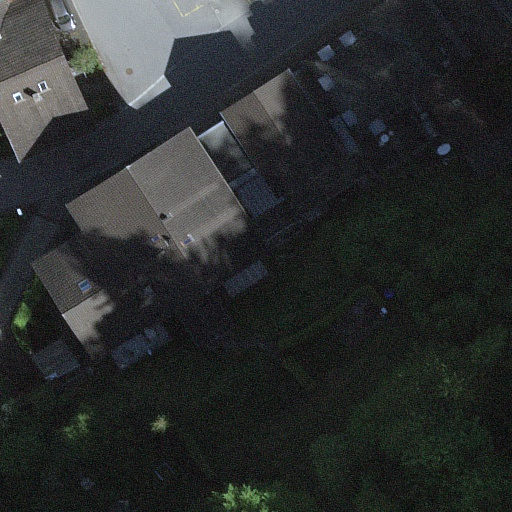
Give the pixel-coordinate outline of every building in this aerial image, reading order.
[(37,0),(0,0),(0,92),(65,64),(37,0)] [(416,0),(391,0),(307,64),(369,146),(398,124),(419,151),(445,130),(466,157),(511,124),(472,73),(416,0)] [(511,0),(416,0),(472,73),(511,41),(511,0)] [(65,64),(0,92),(0,140),(10,163),(93,126),(65,64)] [(75,242),(24,275),(83,367),(257,254),(250,248),(293,220),(279,199),(343,158),(285,68),(209,118),(214,126),(185,144),(180,136),(58,215),(75,242)]
